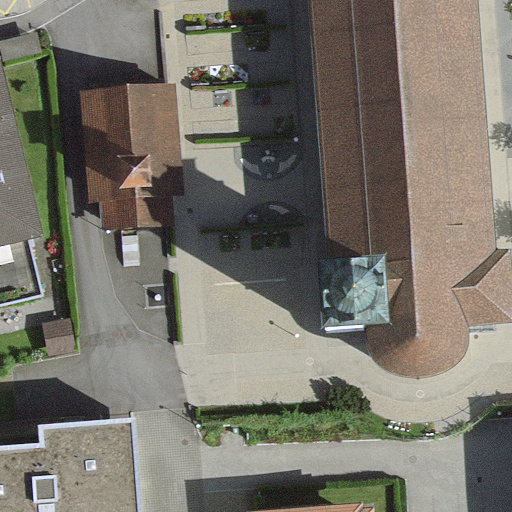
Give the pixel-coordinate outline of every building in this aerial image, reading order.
[(454,349),(453,335),(511,332),(511,321),(492,0),(301,0),(322,339),(372,337),(373,353),(379,370),(396,382),(433,381),(448,369),(454,349)] [(150,84),(81,91),(91,233),(175,228),(164,82),(150,84)] [(25,86),(0,91),(0,248),(57,237),(25,86)] [(225,275),(290,270),(288,240),(223,244),(225,275)] [(0,308),(45,307),(44,279),(0,279),(0,308)] [(39,454),(0,457),(0,511),(142,511),(136,429),(38,435),(39,454)]
